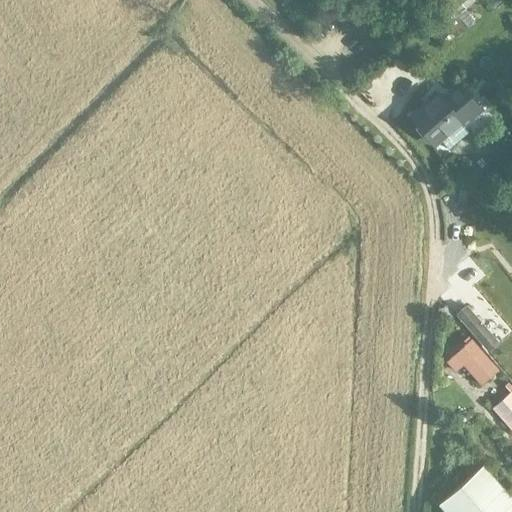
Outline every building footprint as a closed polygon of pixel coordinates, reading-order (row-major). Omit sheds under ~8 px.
[(450,42),(460,33),(467,27),(476,25),(478,24),(476,19),(464,7),(471,0),(453,0),(446,7),(447,9),(441,13),(443,16),(433,25),(450,42)] [(444,95),(438,89),(408,114),(432,143),(457,122),(462,128),(485,109),(460,81),(444,95)] [(437,309),(438,312),(443,321),(452,316),(446,305),(437,309)] [(471,338),(470,338),(467,335),(462,339),(465,342),(445,360),(454,370),(462,363),(466,367),(463,369),(469,375),(471,374),(481,384),(498,368),(471,338)] [(511,385),(508,381),(504,384),(510,391),(492,407),(511,429),(511,385)] [(463,432),(466,435),(496,468),(511,453),(511,452),(481,417),(463,432)] [(432,425),(444,430),(447,423),(435,418),(432,425)] [(456,476),(466,435),(449,430),(431,495),(442,498),(449,475),(456,476)] [(511,511),(511,497),(490,473),(482,463),(442,498),(438,502),(446,511),(511,511)]
